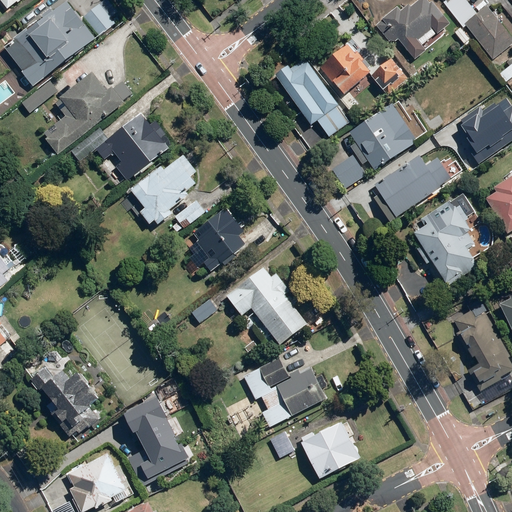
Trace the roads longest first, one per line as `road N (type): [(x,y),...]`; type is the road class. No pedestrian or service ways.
road 1 (tertiary): [(460,455),(341,251),(208,66)]
road 2 (residential): [(346,511),(460,455)]
